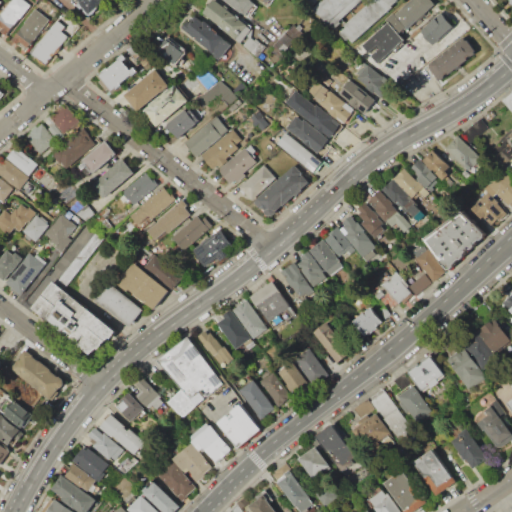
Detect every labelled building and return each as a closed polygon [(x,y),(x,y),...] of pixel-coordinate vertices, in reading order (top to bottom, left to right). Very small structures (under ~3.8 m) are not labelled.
[(0,13),(10,0),(24,0),(31,5),(8,35),(0,29),(0,13)] [(74,0),(90,19),(110,2),(108,0),(74,0)] [(213,0),(215,0),(248,24),(237,39),(203,14),(213,0)] [(254,0),(257,2),(246,17),(221,0),(254,0)] [(322,0),(362,0),(342,18),(345,21),(334,31),(314,8),(322,0)] [(371,0),(398,0),(399,1),(351,45),(346,38),(345,39),(343,41),(337,35),(346,28),(344,25),(371,0)] [(408,0),(432,0),(436,4),(402,35),(388,20),(387,19),(408,0)] [(34,8),(51,19),(29,48),(25,45),(23,48),(11,39),(34,8)] [(218,59),(232,44),(196,9),(181,25),(218,59)] [(441,11),(455,27),(433,46),(419,31),(441,11)] [(57,19),(32,52),(48,64),(69,36),(62,31),(66,26),(57,19)] [(388,20),(402,35),(406,39),(391,53),(381,42),(370,52),(362,44),(388,20)] [(274,44),(293,24),(296,27),(300,24),(303,27),(300,31),(303,34),(283,54),(274,44)] [(159,36),(165,40),(168,37),(185,50),(174,65),(150,47),(159,36)] [(251,36),(266,46),(258,56),(243,45),(251,36)] [(427,65),(440,82),(478,52),(465,36),(427,65)] [(123,50),(130,58),(125,61),(130,67),(135,63),(141,69),(133,75),(131,74),(121,82),(122,84),(113,92),(98,75),(116,60),(113,58),(123,50)] [(318,58),(327,65),(320,74),(311,67),(318,58)] [(364,62),(394,85),(383,99),(353,76),(364,62)] [(193,77),(205,90),(216,81),(204,67),(193,77)] [(125,94),(156,68),(169,85),(138,110),(125,94)] [(326,75),(333,81),(328,86),(321,80),(326,75)] [(349,79),(376,99),(366,112),(339,93),(349,79)] [(197,98),(204,107),(219,95),(228,106),(239,98),(231,89),(219,80),(197,98)] [(320,81),(357,108),(345,125),(330,114),(332,112),(320,103),(322,101),(311,93),(320,81)] [(144,110),(175,83),(189,99),(157,126),(144,110)] [(295,90),(340,124),(330,137),(285,103),(295,90)] [(502,103),(511,113),(511,91),(503,99),(502,103)] [(233,111),(230,108),(239,99),(242,102),(233,111)] [(51,117),(64,134),(75,126),(77,129),(82,126),(79,123),(81,121),(67,103),(62,107),(61,105),(56,109),(58,112),(51,117)] [(185,108),(187,111),(191,107),(201,118),(179,137),(172,130),(170,132),(165,126),(185,108)] [(259,110),(265,115),(263,117),(269,123),(262,131),(250,119),(259,110)] [(218,114),(230,129),(197,157),(185,143),(218,114)] [(296,116),(302,121),(304,119),(329,138),(319,152),(287,128),(296,116)] [(461,132),(469,143),(489,128),(481,117),(461,132)] [(26,134),(41,153),(58,140),(43,121),(26,134)] [(49,128),(56,136),(58,135),(62,139),(65,137),(55,123),(49,128)] [(84,127),(94,139),(96,137),(101,143),(92,151),(90,149),(67,167),(62,160),(60,162),(53,152),(84,127)] [(202,154),(214,168),(239,147),(237,145),(243,140),(234,128),(202,154)] [(285,132),(322,162),(314,173),(276,143),(285,132)] [(458,135),(480,160),(469,170),(465,166),(463,167),(450,153),(447,155),(442,150),(458,135)] [(83,160),(94,172),(117,153),(106,140),(83,160)] [(8,157),(30,175),(39,164),(17,146),(8,157)] [(244,147),(257,162),(245,172),(247,175),(238,182),(236,180),(232,184),(219,169),(244,147)] [(442,180),(448,174),(445,171),(450,166),(441,157),(438,159),(431,152),(425,158),(433,167),(431,169),(442,180)] [(0,172),(20,189),(30,177),(6,158),(2,163),(0,162),(0,172)] [(94,185),(106,198),(135,173),(123,159),(94,185)] [(419,159),(437,177),(435,179),(438,181),(430,188),(429,187),(427,187),(417,177),(418,176),(410,168),(419,159)] [(240,186),(253,199),(278,177),(265,163),(240,186)] [(294,164),(310,180),(271,218),(255,201),(294,164)] [(406,168),(430,192),(424,198),(418,192),(413,197),(394,179),(406,168)] [(499,171),(511,184),(511,202),(509,205),(506,203),(505,204),(497,195),(495,196),(484,185),(499,171)] [(146,173),(157,185),(134,204),(123,192),(146,173)] [(0,198),(5,202),(15,189),(0,177),(0,198)] [(394,179),(426,215),(418,222),(398,200),(395,204),(382,189),(394,179)] [(149,221),(177,199),(166,185),(140,206),(141,208),(131,216),(139,226),(146,220),(149,221)] [(380,189),(412,225),(404,232),(396,222),(391,227),(367,200),(380,189)] [(468,211),(489,191),(500,202),(499,203),(509,213),(491,231),(479,219),(478,221),(468,211)] [(147,230),(183,199),(188,204),(185,207),(191,214),(158,243),(147,230)] [(366,201),(387,227),(375,237),(364,223),(366,221),(360,213),(362,212),(358,207),(366,201)] [(87,203),(95,214),(85,220),(75,212),(87,203)] [(0,214),(0,226),(9,235),(16,228),(19,231),(36,212),(29,207),(28,209),(22,204),(12,215),(5,209),(0,214)] [(107,207),(111,212),(104,219),(99,213),(107,207)] [(425,238),(449,270),(455,266),(454,264),(460,258),(463,259),(466,256),(465,252),(470,248),(473,249),(476,246),(476,243),(481,239),(483,239),(488,234),(465,211),(425,238)] [(62,213),(77,225),(68,236),(72,239),(62,253),(54,247),(56,245),(50,240),(51,238),(46,234),(62,213)] [(36,214),(50,225),(37,242),(32,239),(30,241),(22,235),(25,232),(23,231),(36,214)] [(173,238),(184,250),(213,225),(205,216),(202,219),(199,215),(173,238)] [(362,256),(374,247),(364,232),(366,230),(359,221),(357,223),(352,215),(344,221),(346,224),(344,226),(349,234),(347,235),(362,256)] [(341,260),(356,250),(339,226),(328,234),(330,237),(326,240),(341,260)] [(194,250),(205,266),(217,257),(221,261),(229,256),(226,252),(234,246),(222,230),(194,250)] [(56,281),(96,231),(104,238),(64,287),(56,281)] [(380,237),(388,231),(395,241),(387,247),(380,237)] [(310,249),(330,277),(344,266),(324,239),(310,249)] [(429,248),(446,272),(434,281),(417,257),(429,248)] [(0,259),(8,249),(15,255),(17,253),(24,258),(5,282),(0,277),(0,259)] [(381,255),(373,260),(370,255),(377,249),(381,255)] [(308,251),(326,276),(313,285),(298,264),(304,260),(301,256),(308,251)] [(30,252),(45,265),(21,295),(6,283),(30,252)] [(144,268),(155,255),(183,278),(172,291),(144,268)] [(133,261),(169,290),(155,308),(132,290),(125,290),(116,283),(133,261)] [(282,271),(299,297),(306,293),(309,296),(315,293),(295,262),(282,271)] [(383,284),(399,303),(413,292),(402,280),(404,279),(398,271),(383,284)] [(409,286),(416,295),(432,283),(425,274),(409,286)] [(130,327),(145,310),(116,285),(110,280),(95,296),(130,327)] [(31,308),(53,281),(116,331),(91,354),(31,308)] [(273,281),(296,314),(274,330),(251,296),(273,281)] [(379,299),(387,292),(397,303),(389,310),(379,299)] [(511,317),(511,295),(502,304),(511,317)] [(247,298),(268,328),(253,338),(232,308),(247,298)] [(379,309),(384,305),(391,314),(386,318),(379,309)] [(353,323),(365,339),(386,322),(374,306),(353,323)] [(231,311),(250,339),(236,348),(219,322),(228,316),(227,314),(231,311)] [(497,357),(511,346),(511,335),(506,327),(502,330),(494,319),(482,328),(490,339),(486,342),(497,357)] [(315,332),(339,364),(352,354),(328,322),(315,332)] [(208,331),(222,348),(225,345),(235,359),(227,365),(225,362),(220,365),(199,338),(208,331)] [(484,369),(496,360),(479,337),(466,346),(484,369)] [(223,384),(182,418),(166,402),(182,388),(158,360),(187,338),(223,384)] [(22,346),(63,378),(65,383),(62,388),(59,387),(50,399),(46,398),(36,411),(25,403),(37,387),(8,365),(22,346)] [(448,359),(470,389),(487,377),(465,347),(448,359)] [(310,348),(330,375),(315,385),(295,359),(310,348)] [(408,370),(423,391),(446,374),(431,354),(408,370)] [(280,372),(295,394),(310,384),(295,362),(280,372)] [(275,370),(293,395),(280,405),(261,381),(275,370)] [(144,378),(161,397),(159,398),(163,403),(155,410),(151,406),(148,408),(137,396),(143,390),(137,384),(144,378)] [(254,380),(276,408),(262,419),(240,391),(254,380)] [(395,395),(414,422),(433,408),(415,383),(413,385),(411,383),(395,395)] [(370,397),(399,440),(414,430),(385,387),(370,397)] [(117,406),(130,421),(144,409),(130,392),(123,398),(124,400),(117,406)] [(350,426),(369,454),(394,436),(368,398),(354,408),(361,419),(350,426)] [(15,399),(34,416),(24,429),(19,425),(18,426),(3,413),(15,399)] [(219,422),(239,447),(262,429),(241,404),(219,422)] [(502,447),(511,439),(511,425),(503,413),(500,415),(494,406),(481,414),(489,425),(484,429),(496,446),(502,447)] [(0,413),(21,430),(17,435),(21,438),(13,448),(0,437),(0,413)] [(112,413),(126,426),(125,427),(128,430),(130,428),(145,443),(133,457),(100,426),(112,413)] [(206,422),(210,426),(211,424),(232,449),(217,463),(206,449),(203,452),(201,450),(200,451),(192,441),(193,440),(190,436),(206,422)] [(317,437),(352,486),(371,473),(336,423),(317,437)] [(109,460),(113,456),(115,458),(123,449),(105,432),(104,434),(96,426),(89,434),(97,442),(93,446),(109,460)] [(452,440),(472,469),(488,458),(468,429),(452,440)] [(0,441),(12,450),(0,466),(0,441)] [(192,442),(213,466),(204,473),(206,476),(196,484),(174,458),(192,442)] [(298,458),(316,445),(330,466),(312,478),(298,458)] [(84,446),(111,465),(99,481),(73,461),(84,446)] [(414,463),(438,496),(459,481),(435,448),(414,463)] [(272,475),(298,511),(309,511),(318,506),(286,461),(274,470),(276,472),(272,475)] [(173,462),(196,488),(188,495),(164,470),(173,462)] [(75,463),(97,480),(88,491),(66,475),(75,463)] [(386,483),(405,511),(413,511),(428,502),(406,469),(386,483)] [(62,474),(96,499),(86,511),(78,511),(50,490),(62,474)] [(164,511),(145,493),(156,482),(181,506),(175,511),(164,511)] [(316,493),(325,506),(338,497),(329,484),(316,493)] [(250,506),(254,511),(277,511),(271,503),(274,500),(266,489),(256,497),(258,500),(250,506)] [(371,500),(384,491),(387,495),(390,493),(402,511),(377,511),(375,508),(377,507),(371,500)] [(143,495),(160,511),(132,511),(129,509),(143,495)] [(51,499),(53,500),(55,498),(75,511),(43,511),(42,511),(51,499)]
